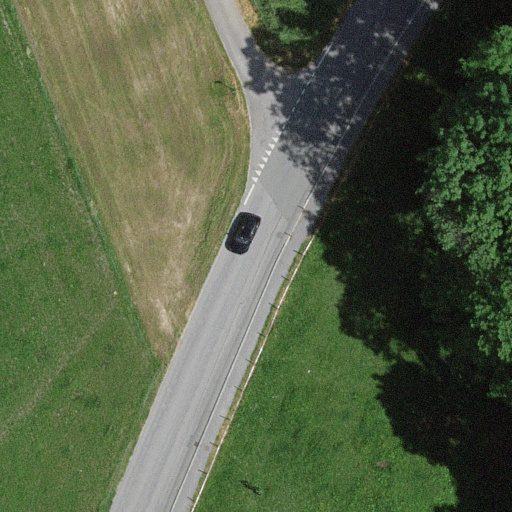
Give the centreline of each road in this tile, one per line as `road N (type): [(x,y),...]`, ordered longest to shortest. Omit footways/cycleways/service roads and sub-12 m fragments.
road 1 (tertiary): [(137,511),(303,148),(391,0)]
road 2 (track): [(303,148),(278,124),(220,0)]
